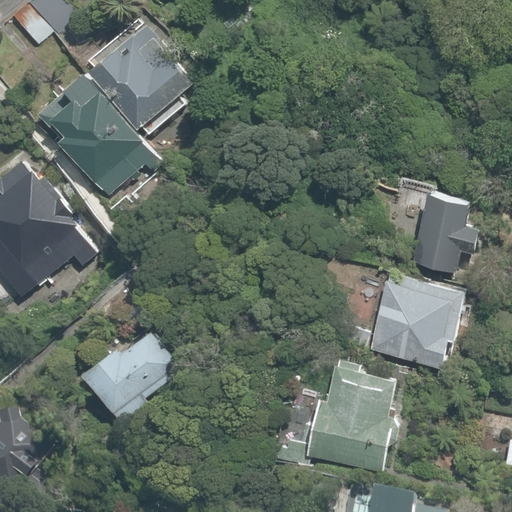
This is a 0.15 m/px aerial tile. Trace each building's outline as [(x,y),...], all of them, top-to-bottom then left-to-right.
[(191,99),(185,92),(203,77),(157,21),(135,39),(125,27),(89,56),(99,68),(97,70),(143,126),(148,122),(154,129),(191,99)] [(97,70),(48,109),(117,194),(166,155),(97,70)] [(104,249),(84,225),(31,160),(0,185),(0,262),(26,295),(49,276),(79,252),(88,262),(104,249)] [(495,222),(476,218),(482,193),(437,183),(418,263),(463,274),(470,244),(489,249),(495,222)] [(477,303),(397,284),(377,368),(457,387),(477,303)] [(193,391),(155,338),(91,384),(129,436),(193,391)] [(415,400),(342,384),(334,421),(330,420),(318,474),(396,490),(415,400)] [(44,511),(71,481),(0,420),(0,505),(8,511),(44,511)] [(395,511),(358,503),(355,511),(395,511)]
